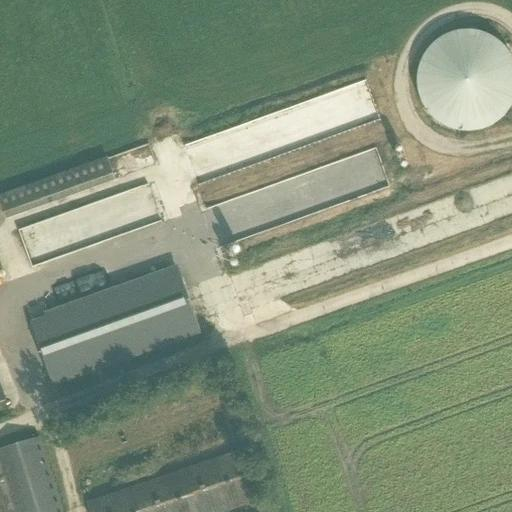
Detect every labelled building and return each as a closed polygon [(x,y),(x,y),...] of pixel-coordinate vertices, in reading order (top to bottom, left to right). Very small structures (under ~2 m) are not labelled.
[(427,120),(442,129),(459,133),(476,131),(492,124),(504,111),(511,96),(511,94),(511,71),(510,61),(500,47),(486,36),(470,31),(452,31),(437,37),(425,47),(416,60),(411,75),(411,91),(417,106),(427,120)] [(0,196),(0,203),(6,220),(115,181),(107,158),(0,196)] [(233,276),(245,314),(511,230),(511,169),(420,199),(425,216),(233,276)] [(122,198),(19,224),(28,260),(152,228),(148,213),(127,218),(122,198)] [(31,322),(54,384),(199,331),(176,269),(31,322)] [(61,511),(40,438),(0,450),(0,511),(61,511)] [(89,511),(226,511),(255,502),(238,451),(87,503),(89,511)] [(109,458),(78,470),(90,497),(120,484),(109,458)]
